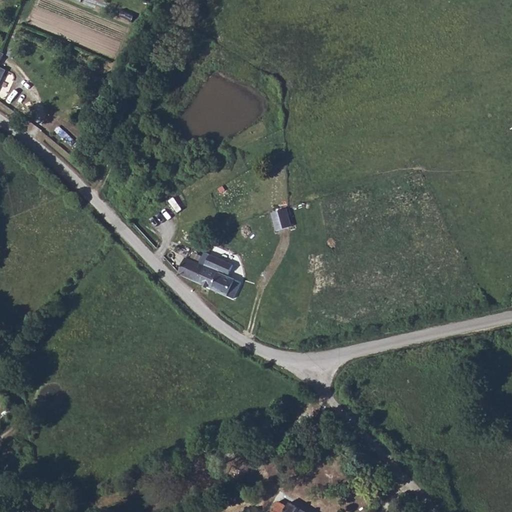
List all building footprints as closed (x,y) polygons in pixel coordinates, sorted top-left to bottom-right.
[(277,230),(293,224),(287,206),(271,212),(277,230)] [(200,258),(217,267),(222,257),(205,249),(200,258)] [(181,271),(208,284),(217,267),(200,258),(186,251),(177,267),(181,271)] [(217,267),(239,277),(243,268),(233,263),(222,257),(217,267)] [(208,284),(229,294),(239,277),(217,267),(208,284)] [(325,511),(282,487),(280,492),(273,488),(262,506),(273,511),(274,511),(278,507),(286,511),(325,511)]
